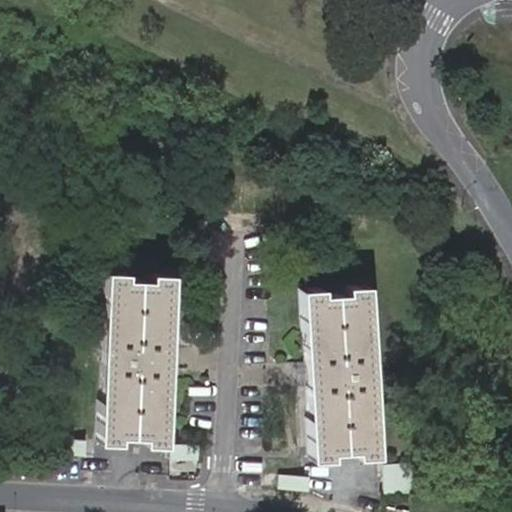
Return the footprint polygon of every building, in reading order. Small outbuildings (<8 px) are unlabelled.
[(155,442),(166,272),(144,270),(143,278),(118,276),(119,267),(99,265),(87,436),(109,438),(109,431),(133,434),(132,440),(155,442)] [(365,450),(357,281),(334,283),(335,290),(308,291),(308,284),(289,285),(297,453),(317,452),(317,446),(342,445),(343,451),(365,450)] [(45,448),(74,450),(75,435),(46,433),(45,448)] [(164,442),(162,459),(190,462),(192,445),(164,442)] [(374,459),(376,488),(405,487),(404,456),(374,459)] [(266,484),(296,488),(297,473),(268,470),(266,484)]
